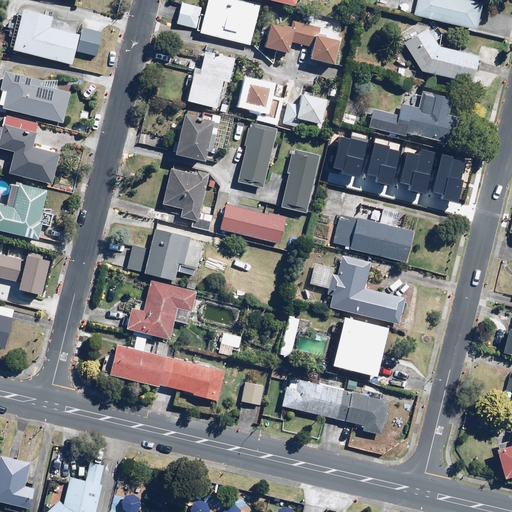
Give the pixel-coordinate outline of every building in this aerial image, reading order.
[(262,4),(244,0),(208,0),(201,31),(252,44),(262,4)] [(418,0),(415,14),(478,28),(484,3),(473,0),(418,0)] [(202,7),(182,2),(177,24),(197,28),(202,7)] [(54,15),(24,8),(15,48),(73,62),(80,35),(51,28),(54,15)] [(294,26),(272,21),(267,46),(291,52),(294,40),(314,45),(311,57),(336,63),(341,40),(318,35),(320,24),(296,19),(294,26)] [(441,45),(429,27),(405,43),(424,71),(474,82),(481,54),(441,45)] [(193,71),(188,102),(218,107),(223,80),(230,81),(235,55),(203,50),(199,72),(193,71)] [(8,89),(4,107),(63,122),(71,92),(40,84),(42,79),(7,70),(2,88),(8,89)] [(270,96),(272,85),(248,80),(243,103),(263,107),(261,116),(276,119),(280,98),(270,96)] [(409,131),(455,142),(462,115),(451,112),(454,97),(424,89),(419,108),(402,104),(399,114),(373,107),(369,125),(408,134),(409,131)] [(287,100),(283,123),(299,126),(300,117),(323,122),(328,97),(303,92),(301,103),(287,100)] [(216,119),(187,113),(181,140),(175,139),(173,152),(208,159),(216,119)] [(8,114),(0,143),(0,145),(15,150),(9,171),(53,183),(61,154),(32,146),(39,122),(8,114)] [(276,128),(250,123),(239,180),(265,185),(276,128)] [(319,158),(293,152),(282,206),(309,211),(319,158)] [(435,204),(443,161),(418,156),(417,163),(381,155),(375,183),(411,191),(409,199),(435,204)] [(197,172),(171,167),(164,204),(183,207),(181,217),(194,219),(192,226),(210,230),(213,215),(201,212),(209,172),(198,170),(197,172)] [(9,204),(0,202),(0,227),(40,235),(48,189),(13,183),(9,204)] [(286,217),(226,204),(220,230),(281,242),(286,217)] [(340,214),(334,242),(351,246),(350,248),(408,262),(415,230),(397,226),(400,212),(383,208),(379,221),(358,217),(358,218),(340,214)] [(134,245),(128,269),(176,280),(178,271),(197,276),(206,239),(156,227),(151,249),(134,245)] [(27,257),(8,252),(2,274),(21,279),(20,286),(40,291),(49,257),(28,252),(27,257)] [(340,267),(314,261),(310,284),(330,288),(329,292),(335,293),(332,308),(400,322),(405,297),(365,289),(371,263),(342,257),(340,267)] [(175,319),(189,322),(191,311),(192,312),(197,290),(152,279),(145,309),(133,306),(129,327),(171,337),(175,319)] [(0,305),(0,347),(5,348),(14,309),(0,305)] [(390,325),(345,315),(335,363),(380,373),(390,325)] [(300,319),(289,316),(281,353),(292,355),(300,319)] [(240,351),(241,347),(243,337),(223,333),(219,351),(232,354),(233,349),(240,351)] [(117,343),(114,355),(106,353),(102,369),(110,371),(109,374),(160,386),(218,400),(226,369),(168,355),(170,344),(153,340),(150,351),(145,349),(147,338),(136,336),(133,347),(117,343)] [(363,429),(383,434),(391,400),(291,376),(284,404),(365,423),(363,429)] [(264,384),(244,382),(241,402),(261,404),(264,384)] [(507,477),(511,475),(511,444),(499,448),(507,477)] [(26,485),(32,462),(1,454),(0,459),(0,499),(31,508),(36,487),(26,485)] [(59,499),(46,511),(96,511),(103,484),(100,483),(104,463),(89,461),(87,479),(70,477),(63,503),(59,499)]
